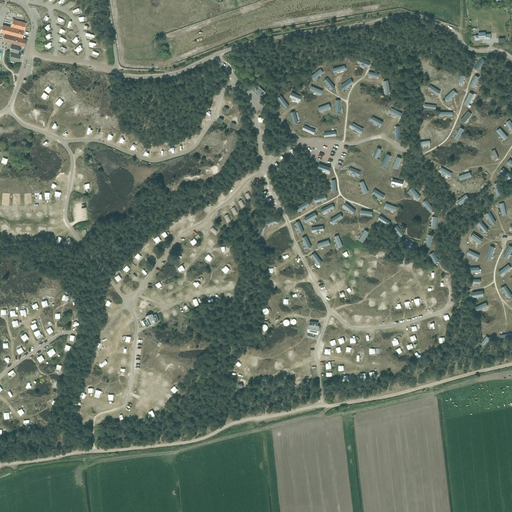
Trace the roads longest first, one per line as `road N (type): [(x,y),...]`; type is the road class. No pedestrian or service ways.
road 1 (unclassified): [(118,73),(175,74),(244,44),(404,15),(434,21),(470,49),(511,59)]
road 2 (track): [(321,405),(511,364)]
road 3 (track): [(248,355),(251,378),(313,358),(373,365)]
road 4 (track): [(340,195),(416,239),(432,214)]
